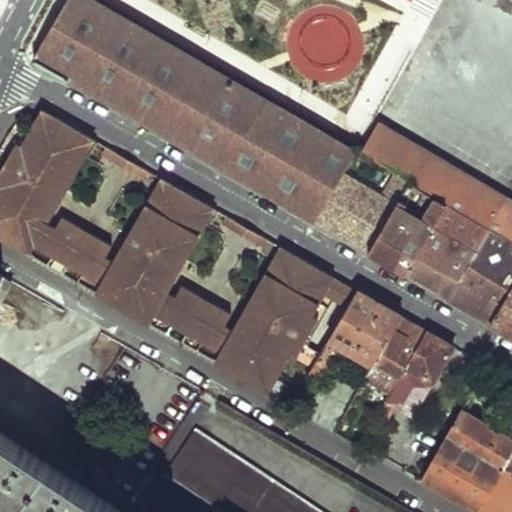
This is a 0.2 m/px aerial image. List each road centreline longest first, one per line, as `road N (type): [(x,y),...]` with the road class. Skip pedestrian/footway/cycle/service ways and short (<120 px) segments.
road 1 (residential): [(511,358),(0,72)]
road 2 (residential): [(0,254),(443,511)]
road 3 (unknown): [(374,87),(503,156),(511,126)]
